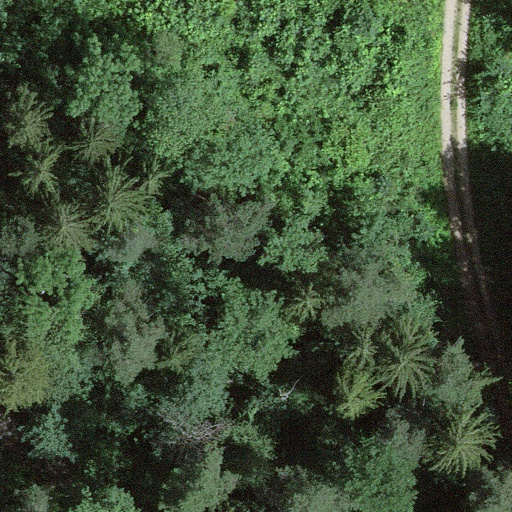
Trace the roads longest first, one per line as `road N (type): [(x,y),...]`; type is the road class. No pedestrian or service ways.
road 1 (track): [(511,398),(471,257),(455,111),(462,0)]
road 2 (residential): [(122,511),(0,404)]
